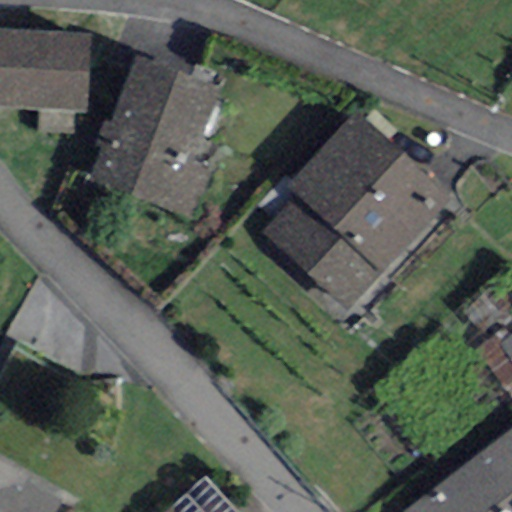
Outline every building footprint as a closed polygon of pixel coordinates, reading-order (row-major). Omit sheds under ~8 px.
[(90,44),(0,38),(0,112),(86,118),(90,44)] [(221,99),(138,68),(94,184),(194,222),(211,178),(194,172),(221,99)] [(293,199),(249,244),(334,327),(450,209),(359,120),(287,193),(293,199)] [(511,338),(499,348),(511,365),(511,338)] [(511,511),(511,437),(413,511),(511,511)] [(0,473),(0,511),(49,511),(54,503),(0,473)]
